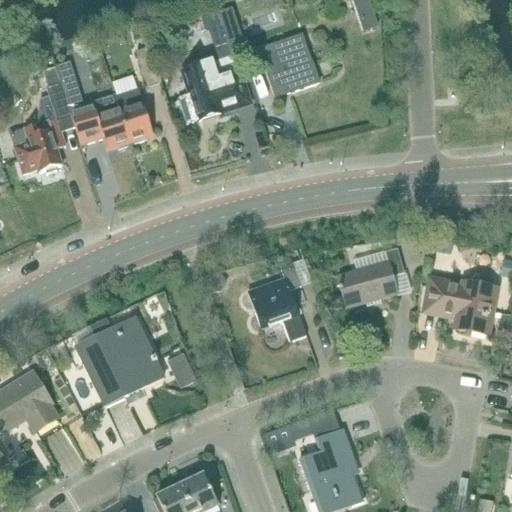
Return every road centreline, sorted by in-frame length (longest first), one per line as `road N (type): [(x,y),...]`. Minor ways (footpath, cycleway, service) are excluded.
road 1 (tertiary): [(0,315),(181,231),(270,206),(420,185)]
road 2 (residential): [(377,372),(415,488),(450,495),(472,383),(420,373)]
road 3 (residential): [(60,511),(226,422)]
road 4 (unclassified): [(420,185),(413,0)]
road 5 (residential): [(226,422),(377,372)]
